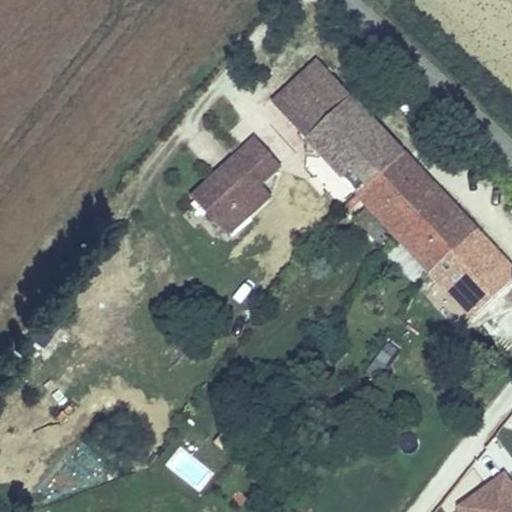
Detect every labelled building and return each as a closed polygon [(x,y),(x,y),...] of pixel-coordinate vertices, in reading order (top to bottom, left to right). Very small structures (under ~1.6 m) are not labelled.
[(272,103),(307,141),(354,98),(317,60),(272,103)] [(305,143),(472,321),(511,282),(511,267),(354,98),(307,141),(305,143)] [(254,138),(191,199),(231,241),(293,180),(254,138)] [(59,319),(46,336),(52,341),(65,324),(59,319)] [(390,373),(398,347),(380,342),(373,368),(390,373)] [(511,511),(511,487),(505,478),(458,511),(457,511),(511,511)]
